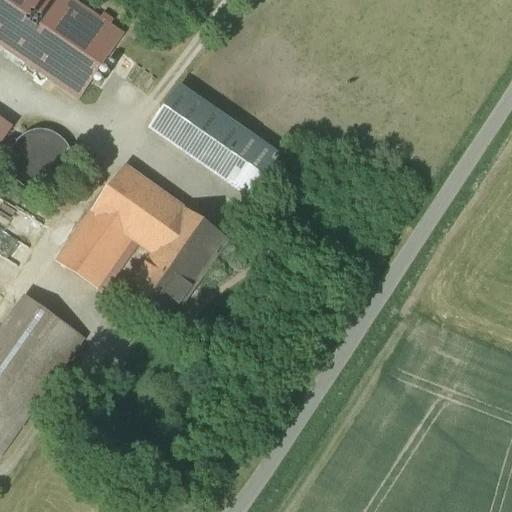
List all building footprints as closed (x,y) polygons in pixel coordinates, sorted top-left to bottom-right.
[(64,0),(0,0),(0,44),(77,99),(119,39),(64,0)] [(92,89),(69,122),(95,140),(118,107),(92,89)] [(279,161),(178,91),(149,131),(251,202),(279,161)] [(0,122),(0,142),(9,129),(0,122)] [(69,175),(71,163),(68,152),(62,142),(51,136),(40,133),(28,136),(18,143),(12,153),(10,165),(12,176),(19,186),(29,193),(41,195),(53,192),(62,185),(69,175)] [(226,243),(125,170),(58,265),(96,291),(130,240),(153,257),(125,295),(167,326),(178,310),(180,311),(185,304),(183,303),(226,243)] [(0,225),(31,240),(43,216),(0,195),(0,225)] [(25,301),(0,336),(0,457),(82,341),(25,301)]
